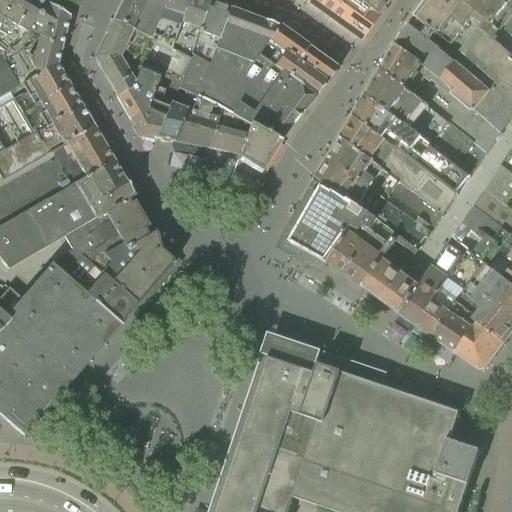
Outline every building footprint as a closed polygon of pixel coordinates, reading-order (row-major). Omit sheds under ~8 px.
[(0,54),(19,45),(49,6),(39,0),(14,0),(0,24),(0,54)] [(0,0),(0,24),(14,0),(0,0)] [(123,0),(113,23),(170,51),(179,28),(190,0),(123,0)] [(211,2),(204,0),(190,0),(179,28),(170,51),(189,60),(190,57),(194,47),(211,2)] [(327,18),(328,19),(340,3),(335,0),(308,0),(306,3),(308,4),(309,3),(327,19),(327,18)] [(330,18),(356,37),(360,40),(368,28),(374,19),(350,0),(335,0),(340,3),(328,19),(329,20),(330,18)] [(375,19),(382,8),(370,0),(350,0),(374,19),(375,19)] [(511,98),(511,53),(499,42),(501,39),(497,38),(501,31),(459,0),(429,0),(416,18),(449,45),(453,48),(478,68),(490,79),(511,98)] [(511,0),(459,0),(501,31),(497,38),(501,39),(499,42),(511,53),(511,0)] [(190,57),(193,58),(193,57),(209,66),(212,58),(230,10),(211,2),(194,47),(190,57)] [(57,66),(69,17),(66,16),(49,6),(19,45),(0,54),(0,98),(22,86),(57,66)] [(280,144),(298,120),(303,113),(315,99),(258,56),(268,42),(278,27),(230,10),(212,58),(209,66),(193,57),(193,58),(182,79),(181,80),(182,81),(177,91),(190,97),(197,99),(211,107),(220,111),(250,127),(280,144)] [(475,109),(502,134),(511,119),(511,98),(490,79),(478,68),(453,48),(449,45),(416,18),(411,26),(409,25),(396,45),(420,64),(445,84),(455,92),(452,96),(472,112),(475,109)] [(182,79),(193,58),(190,57),(189,60),(170,51),(113,23),(95,60),(106,78),(144,61),(162,70),(162,69),(182,79)] [(327,84),(338,70),(279,27),(278,27),(268,42),(327,84)] [(258,56),(315,99),(327,84),(268,42),(258,56)] [(420,64),(396,45),(382,71),(424,104),(464,135),(488,154),(502,134),(475,109),(472,112),(452,96),(455,92),(445,84),(420,64)] [(144,61),(106,78),(112,88),(111,89),(116,98),(132,89),(144,61)] [(116,98),(130,120),(146,111),(162,70),(144,61),(132,89),(116,98)] [(11,102),(31,136),(51,124),(51,123),(80,106),(57,66),(22,86),(26,93),(11,102)] [(146,111),(130,120),(139,135),(157,139),(169,106),(172,101),(173,100),(177,91),(182,81),(181,80),(182,79),(162,69),(162,70),(146,111)] [(382,71),(367,97),(418,135),(423,139),(471,178),(488,154),(464,135),(424,104),(382,71)] [(157,139),(172,142),(173,142),(186,110),(190,97),(177,91),(173,100),(172,101),(169,106),(157,139)] [(173,142),(206,149),(208,149),(216,120),(208,117),(211,107),(197,99),(190,97),(186,110),(173,142)] [(458,196),(471,178),(423,139),(418,135),(367,97),(355,119),(397,150),(418,166),(458,196)] [(92,127),(80,106),(51,123),(51,124),(31,136),(3,152),(0,153),(0,181),(2,180),(46,154),(47,155),(92,127)] [(239,156),(250,127),(220,111),(211,107),(208,117),(216,120),(208,149),(217,151),(216,155),(217,160),(220,164),(224,167),(221,176),(230,179),(239,156)] [(403,185),(444,216),(458,196),(418,166),(397,150),(355,119),(343,139),(403,185)] [(113,162),(92,127),(47,155),(46,154),(2,180),(0,181),(0,227),(29,212),(113,162)] [(281,144),(280,144),(250,127),(239,156),(230,179),(229,181),(250,194),(281,144)] [(390,203),(403,185),(343,139),(331,159),(383,198),(390,203)] [(171,152),(162,180),(176,184),(180,171),(188,173),(192,159),(171,152)] [(511,154),(502,168),(511,175),(511,154)] [(378,220),(390,203),(383,198),(331,159),(316,184),(317,185),(348,203),(349,203),(349,202),(364,212),(372,216),(377,221),(378,220)] [(0,227),(0,260),(8,271),(64,238),(82,227),(132,198),(134,197),(121,175),(120,175),(113,162),(29,212),(0,227)] [(511,196),(511,175),(502,168),(486,191),(505,206),(511,196)] [(356,239),(365,225),(371,230),(377,221),(372,216),(364,212),(349,202),(349,203),(348,203),(317,185),(285,241),(288,242),(284,248),(304,260),(308,253),(328,265),(329,263),(349,234),(356,239)] [(403,185),(390,203),(432,234),(444,216),(403,185)] [(474,208),(511,235),(511,210),(505,206),(486,191),(474,208)] [(132,198),(82,227),(97,253),(102,256),(103,255),(106,260),(110,257),(114,260),(123,250),(124,250),(130,246),(130,247),(153,234),(132,198)] [(378,220),(420,250),(432,234),(390,203),(378,220)] [(511,235),(474,208),(463,224),(483,238),(485,240),(490,232),(511,249),(511,256),(510,259),(511,260),(511,235)] [(365,225),(356,239),(349,234),(329,263),(364,289),(394,247),(398,241),(417,256),(419,252),(377,221),(371,230),(365,225)] [(449,244),(465,256),(481,268),(485,263),(471,252),(483,238),(463,224),(449,244)] [(89,264),(137,306),(168,271),(167,267),(173,265),(173,264),(178,259),(167,246),(157,237),(155,233),(153,234),(130,247),(130,246),(124,250),(123,250),(114,260),(110,257),(106,260),(103,255),(102,256),(97,253),(82,227),(64,238),(70,248),(73,251),(89,264)] [(399,315),(418,288),(410,281),(402,276),(417,256),(398,241),(394,247),(364,289),(384,304),(385,304),(391,309),(397,314),(399,315)] [(449,244),(441,256),(450,258),(459,264),(465,256),(449,244)] [(504,279),(511,285),(511,260),(510,259),(510,260),(493,247),(487,256),(509,273),(504,279)] [(117,323),(120,325),(137,306),(89,264),(73,251),(51,264),(51,265),(72,283),(117,323)] [(448,279),(459,264),(450,258),(441,256),(418,288),(399,315),(414,326),(432,301),(448,279)] [(51,265),(20,300),(19,302),(88,362),(120,325),(117,323),(72,283),(51,265)] [(493,305),(511,320),(511,285),(504,279),(504,280),(494,272),(484,284),(499,296),(493,305)] [(414,326),(416,327),(431,337),(451,313),(442,308),(449,298),(448,297),(457,286),(448,279),(432,301),(414,326)] [(478,325),(506,344),(511,335),(511,320),(493,305),(492,305),(489,302),(489,298),(470,284),(463,294),(483,309),(474,321),(478,325)] [(0,299),(0,321),(19,302),(20,300),(8,290),(0,299)] [(0,349),(55,398),(88,362),(19,302),(0,321),(0,349)] [(482,371),(484,371),(486,370),(506,344),(478,325),(475,330),(451,313),(431,337),(482,371)] [(0,414),(23,435),(55,398),(0,349),(0,414)] [(461,414),(348,376),(343,374),(343,373),(341,372),(344,363),(320,355),(319,357),(267,349),(250,401),(213,511),(290,511),(295,499),(332,511),(460,511),(481,452),(452,441),(461,414)] [(88,449),(97,431),(86,425),(77,443),(88,449)]
